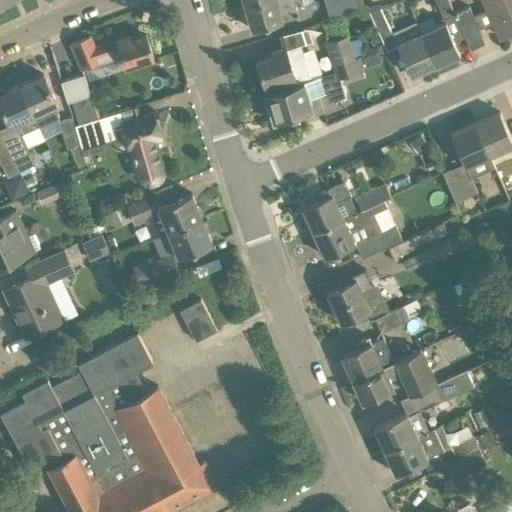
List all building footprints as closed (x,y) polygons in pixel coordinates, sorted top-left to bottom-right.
[(299,16),(296,5),(294,0),(267,0),(245,6),(252,29),(299,16)] [(324,0),(329,17),(359,6),(357,0),(324,0)] [(454,41),(465,36),(454,13),(448,0),(435,0),(446,22),(454,41)] [(511,30),(511,0),(482,0),(487,9),(473,15),(469,6),(454,13),(465,36),(470,49),(485,43),(479,28),(493,22),(500,36),(511,30)] [(380,7),(369,11),(386,49),(398,44),(397,44),(391,30),(380,7)] [(460,54),(454,41),(446,22),(443,23),(422,32),(436,64),(460,54)] [(422,32),(397,44),(398,44),(411,75),(436,64),(422,32)] [(82,69),(122,54),(126,67),(154,58),(146,33),(130,38),(129,35),(98,45),(95,46),(90,35),(71,43),(82,69)] [(335,64),(354,58),(347,35),(328,40),(335,64)] [(284,50),(283,47),(271,51),(272,55),(256,60),(265,86),(274,83),(276,89),(266,92),(311,78),(304,57),(300,46),(284,50)] [(377,52),(362,56),(366,66),(381,61),(377,52)] [(333,99),(345,96),(337,70),(321,75),(311,78),(266,92),(267,97),(265,98),(268,106),(270,105),(271,110),(274,109),(277,119),(304,111),(305,115),(322,110),(317,95),(330,91),(333,99)] [(20,85),(39,125),(39,126),(59,117),(55,104),(57,103),(44,74),(20,85)] [(62,80),(68,101),(91,94),(84,74),(62,80)] [(0,93),(0,103),(10,125),(12,125),(15,130),(17,135),(39,125),(20,85),(0,93)] [(98,116),(95,107),(76,113),(79,122),(98,116)] [(74,123),(79,138),(114,128),(117,137),(115,138),(114,141),(113,145),(114,147),(118,149),(121,149),(131,146),(138,169),(141,176),(143,179),(146,180),(150,181),(151,181),(156,179),(156,180),(158,179),(157,178),(161,174),(162,173),(161,173),(161,167),(162,167),(161,166),(160,163),(161,163),(154,138),(160,136),(153,113),(124,121),(121,109),(98,116),(79,122),(74,123)] [(475,122),(490,154),(511,144),(511,138),(500,112),(475,122)] [(68,148),(80,142),(79,138),(74,123),(72,116),(59,120),(68,148)] [(451,133),(465,165),(490,154),(475,122),(451,133)] [(8,147),(19,171),(31,165),(17,135),(15,130),(3,136),(8,147)] [(71,147),(74,159),(82,156),(79,145),(71,147)] [(0,159),(1,163),(8,176),(19,171),(8,147),(0,150),(0,159)] [(41,151),(44,158),(51,155),(48,147),(41,151)] [(33,170),(31,165),(19,171),(21,175),(33,170)] [(455,179),(450,168),(443,171),(456,201),(478,191),(470,173),(455,179)] [(43,204),(67,193),(61,180),(37,191),(43,204)] [(335,202),(350,195),(344,181),(317,193),(320,199),(303,207),(314,232),(343,218),(335,202)] [(361,210),(377,202),(385,199),(391,196),(385,183),(356,198),(361,210)] [(151,239),(169,231),(202,218),(192,192),(159,206),(154,194),(127,206),(134,224),(144,221),(151,239)] [(403,239),(395,223),(381,229),(373,213),(388,206),(385,199),(377,202),(361,210),(343,218),(314,232),(326,257),(362,240),(368,254),(388,245),(388,246),(403,239)] [(34,233),(28,236),(16,210),(0,217),(0,265),(40,247),(34,233)] [(123,210),(106,210),(106,226),(123,226),(123,210)] [(178,270),(174,258),(212,243),(202,218),(169,231),(176,250),(150,262),(156,279),(178,270)] [(101,219),(89,225),(94,234),(105,229),(101,219)] [(403,239),(388,246),(394,261),(403,258),(407,268),(454,246),(442,221),(403,239)] [(25,266),(30,277),(4,289),(26,335),(57,321),(51,306),(54,305),(52,301),(54,298),(52,293),(47,291),(44,285),(75,271),(65,248),(25,266)] [(195,265),(199,275),(222,266),(218,257),(195,265)] [(374,317),(375,318),(391,311),(378,283),(373,285),(365,269),(347,277),(349,281),(327,291),(341,321),(367,309),(371,318),(374,317)] [(201,298),(180,309),(196,340),(217,329),(201,298)] [(405,305),(391,311),(375,318),(381,332),(410,318),(405,305)] [(199,463),(159,387),(145,394),(134,372),(154,362),(137,331),(78,362),(82,370),(51,385),(48,378),(22,392),(26,399),(1,412),(30,468),(52,457),(56,464),(48,468),(71,511),(155,511),(166,507),(169,511),(218,486),(204,460),(199,463)] [(353,380),(395,360),(384,336),(372,341),(370,335),(357,341),(359,347),(342,355),(353,380)] [(47,352),(53,367),(62,363),(55,347),(46,351),(47,352)] [(401,373),(411,395),(439,383),(423,348),(395,360),(401,373)] [(44,371),(53,367),(47,352),(46,351),(37,355),(44,371)] [(389,379),(401,373),(395,360),(353,380),(363,401),(393,387),(389,379)] [(411,395),(417,407),(457,389),(459,393),(474,386),(467,370),(439,383),(411,395)] [(374,426),(385,450),(428,430),(419,410),(406,416),(404,413),(374,426)] [(437,452),(443,466),(479,449),(473,435),(444,449),(434,427),(428,430),(385,450),(396,473),(429,458),(428,456),(437,452)] [(476,435),(482,446),(495,440),(490,429),(476,435)] [(486,463),(479,449),(443,466),(450,480),(486,463)] [(511,511),(511,498),(496,506),(484,511),(511,511)]
